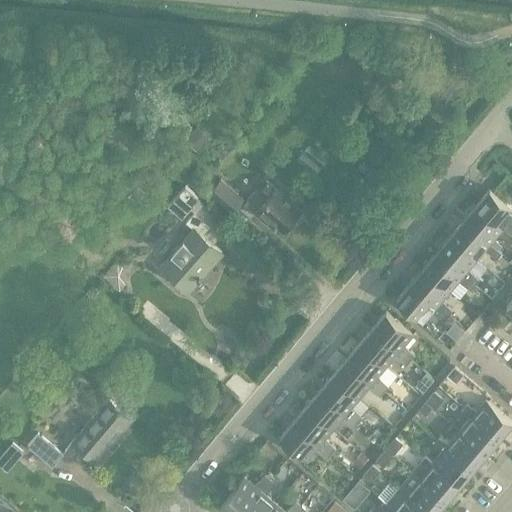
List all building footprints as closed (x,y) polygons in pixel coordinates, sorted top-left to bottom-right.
[(198,126),(185,139),(197,150),(209,137),(198,126)] [(204,197),(209,192),(232,212),(243,198),(220,178),(212,188),(195,173),(187,182),(204,197)] [(290,229),(305,212),(267,180),(259,189),(257,188),(244,202),(256,212),(258,209),(283,230),(287,226),(290,229)] [(186,186),(169,207),(183,219),(201,199),(186,186)] [(476,205),(503,227),(511,235),(511,207),(490,188),(476,205)] [(213,243),(221,234),(230,224),(204,201),(195,212),(186,221),(194,228),(161,265),(189,291),(223,253),(213,243)] [(463,220),(490,243),(503,227),(476,205),(463,220)] [(449,236),(476,258),(485,248),(496,258),(501,252),(490,243),(463,220),(449,236)] [(436,251),(475,284),(479,278),(468,269),(476,258),(449,236),(436,251)] [(423,267),(450,290),(459,280),(470,289),(475,284),(436,251),(423,267)] [(410,283),(449,315),(453,310),(442,300),(450,290),(423,267),(410,283)] [(444,321),(449,315),(410,283),(396,299),(423,322),(432,311),(444,321)] [(373,327),(411,359),(416,354),(404,344),(413,334),(386,311),(373,327)] [(359,343),(386,365),(395,356),(406,365),(411,359),(373,327),(359,343)] [(346,358),(384,391),(389,385),(378,375),(386,365),(359,343),(346,358)] [(333,374),(360,397),(368,387),(380,396),(384,391),(346,358),(333,374)] [(426,372),(415,385),(424,391),(434,379),(426,372)] [(320,389),(358,422),(363,416),(351,407),(360,397),(333,374),(320,389)] [(306,405),(333,428),(342,418),(353,428),(358,422),(320,389),(306,405)] [(435,391),(426,401),(433,407),(435,408),(443,398),(435,391)] [(96,460),(132,418),(109,398),(73,441),(96,460)] [(467,403),(464,407),(499,437),(511,422),(511,420),(486,399),(477,410),(467,403)] [(426,401),(419,410),(426,415),(433,407),(426,401)] [(293,421),(332,453),(336,448),(325,438),(333,428),(306,405),(293,421)] [(468,420),(459,430),(486,453),(499,437),(464,407),(460,411),(468,420)] [(327,459),(332,453),(293,421),(279,437),(306,460),(315,449),(327,459)] [(440,435),(437,438),(473,468),(486,453),(459,430),(450,441),(440,435)] [(52,466),(63,453),(38,433),(28,445),(52,466)] [(397,437),(386,449),(394,455),(404,443),(397,437)] [(442,451),(433,461),(460,484),(473,468),(437,438),(434,442),(442,451)] [(13,442),(5,451),(16,460),(24,451),(13,442)] [(386,449),(377,460),(384,467),(394,455),(386,449)] [(362,452),(354,462),(360,467),(368,458),(362,452)] [(413,470),(412,471),(447,499),(460,484),(433,461),(424,472),(420,476),(413,470)] [(373,464),(364,476),(371,482),(381,471),(373,464)] [(412,471),(399,486),(429,511),(436,511),(447,499),(412,471)] [(244,475),(221,503),(232,511),(241,511),(270,478),(265,473),(255,485),(244,475)] [(270,478),(241,511),(267,511),(276,502),(266,494),(276,483),(270,478)] [(385,500),(385,501),(398,511),(429,511),(399,486),(387,501),(385,500)] [(346,497),(344,499),(355,508),(364,497),(354,488),(346,497)] [(276,502),(267,511),(294,511),(301,504),(296,500),(286,511),(276,502)] [(325,511),(347,511),(335,501),(326,511),(325,511)] [(388,511),(398,511),(385,501),(381,504),(388,511)]
